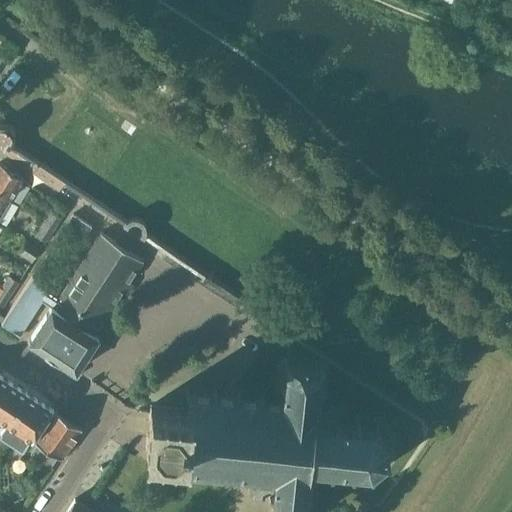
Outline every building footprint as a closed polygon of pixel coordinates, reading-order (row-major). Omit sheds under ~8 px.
[(0,148),(4,151),(4,152),(15,160),(21,151),(10,144),(12,140),(12,138),(12,135),(12,132),(10,130),(9,128),(7,127),(4,126),(2,125),(0,125),(0,148)] [(34,160),(21,151),(15,160),(28,169),(34,160)] [(34,160),(28,169),(33,172),(32,173),(59,191),(64,184),(65,183),(66,180),(35,159),(34,160)] [(13,193),(22,180),(0,164),(0,193),(9,199),(13,193)] [(0,213),(9,199),(0,193),(0,213)] [(52,212),(43,224),(53,231),(61,218),(52,212)] [(75,215),(68,224),(72,226),(79,231),(85,222),(75,215)] [(85,222),(79,231),(87,236),(93,227),(85,222)] [(53,231),(43,224),(35,237),(45,243),(53,231)] [(61,295),(33,276),(1,323),(19,336),(42,302),(51,308),(28,341),(46,354),(58,363),(60,363),(76,374),(99,339),(95,336),(143,261),(103,234),(61,295)] [(18,255),(31,263),(40,249),(27,241),(18,255)] [(9,277),(1,289),(10,295),(18,283),(9,277)] [(10,295),(1,289),(0,290),(0,305),(2,307),(10,295)] [(146,449),(182,453),(181,465),(176,468),(179,472),(184,468),(205,470),(204,476),(209,477),(209,471),(228,473),(228,479),(232,479),(232,473),(252,475),(251,482),(252,482),(250,496),(253,496),(253,501),(273,503),(271,511),(306,511),(308,501),(313,502),(313,498),(308,497),(309,484),(311,485),(314,482),(310,478),(310,470),(312,471),(312,466),(330,468),(330,474),(333,474),(334,469),(351,470),(350,476),(354,477),(355,471),(368,472),(370,477),(374,476),(372,470),(382,462),(388,465),(390,461),(385,458),(386,445),(392,443),(391,439),(385,440),(376,431),(379,425),(376,423),(373,428),(359,427),(360,420),(356,420),(355,426),(339,425),(339,418),(338,418),(338,410),(343,408),(341,405),(337,407),(321,406),(320,404),(318,405),(320,391),(324,391),(324,387),(320,387),(322,370),(324,368),(322,364),(318,367),(290,364),(286,360),(283,362),(287,366),(285,383),(279,382),(279,386),(285,387),(283,403),(263,401),(264,396),(259,395),(259,401),(240,399),(241,393),(236,393),(236,399),(217,397),(217,391),(213,390),(212,396),(192,393),(188,389),(184,392),(188,397),(187,409),(151,405),(146,449)] [(0,419),(7,424),(9,425),(28,394),(0,376),(0,419)] [(22,452),(31,439),(34,441),(54,411),(28,394),(9,425),(7,424),(1,434),(2,435),(0,438),(22,452)] [(81,429),(54,411),(34,441),(58,457),(58,458),(59,459),(81,429)] [(91,511),(75,500),(67,511),(91,511)]
